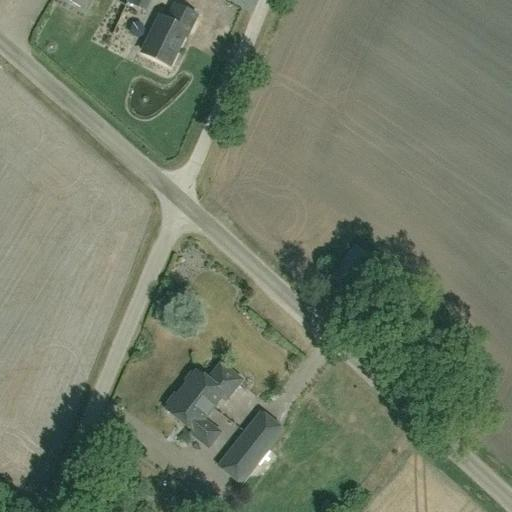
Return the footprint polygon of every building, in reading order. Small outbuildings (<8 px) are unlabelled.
[(64,0),(84,11),(89,0),(64,0)] [(150,0),(128,0),(128,1),(146,9),(150,0)] [(185,38),(195,17),(174,7),(167,21),(159,17),(142,53),(168,65),(182,37),(185,38)] [(344,290),(371,259),(355,245),(328,276),(344,290)] [(187,384),(185,387),(177,397),(175,395),(167,405),(169,407),(166,411),(192,431),(190,434),(208,448),(219,433),(202,420),(220,398),(224,401),(240,381),(220,365),(207,381),(196,372),(193,376),(191,374),(184,382),(187,384)] [(260,413),(249,428),(218,467),(240,484),(282,431),(260,413)]
